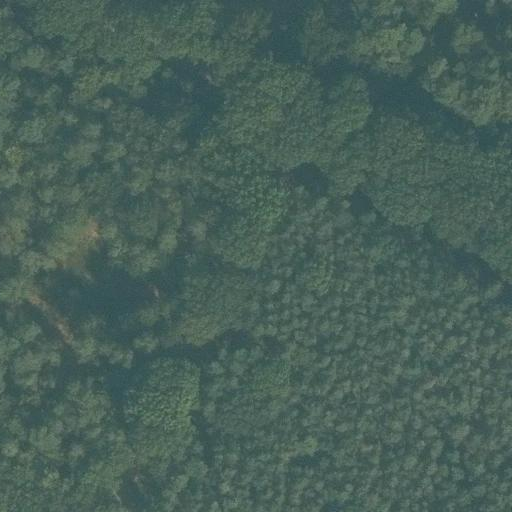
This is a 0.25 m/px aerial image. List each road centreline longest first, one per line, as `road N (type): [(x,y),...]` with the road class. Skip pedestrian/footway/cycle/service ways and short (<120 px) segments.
road 1 (unclassified): [(511,227),(77,0)]
road 2 (track): [(114,489),(284,102)]
